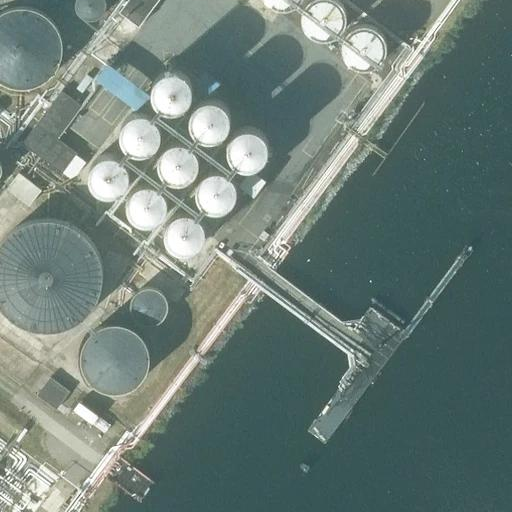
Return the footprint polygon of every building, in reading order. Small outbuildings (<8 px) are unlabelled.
[(104,2),(104,0),(103,0),(76,0),(76,2),(76,4),(76,6),(77,8),(78,11),(79,12),(81,14),(83,16),(85,17),(87,17),(89,18),(91,18),(93,18),(96,17),(98,16),(99,14),(101,13),(102,11),(103,9),(104,7),(104,5),(104,2)] [(158,0),(127,0),(118,11),(138,26),(158,0)] [(286,8),(289,8),(291,7),(294,6),(296,5),(298,4),(300,2),(301,0),(266,0),(268,1),(270,3),(272,5),(274,6),(276,7),(279,8),(281,8),(284,9),(286,8)] [(329,38),(331,37),(334,36),(336,35),(338,34),(340,32),(341,30),(343,28),(344,25),(345,23),(345,20),(346,18),(346,15),(345,13),(345,10),(344,8),(342,5),(341,3),(339,1),(337,0),(310,0),(309,1),(307,3),(306,5),(304,7),(303,10),(303,12),(302,15),(302,17),(302,20),(303,22),(304,25),(305,27),(306,29),(308,31),(309,33),(312,35),(314,36),(316,37),(319,38),(321,38),(324,39),(326,38),(329,38)] [(62,38),(60,33),(59,29),(57,26),(56,24),(53,20),(51,18),(48,15),(46,13),(43,12),(40,10),(37,9),(33,7),(29,7),(26,6),(23,6),(20,6),(15,7),(12,7),(9,8),(4,10),(2,12),(0,12),(0,80),(1,81),(4,83),(9,85),(13,86),(16,87),(21,87),(26,87),(31,86),(35,85),(40,83),(43,82),(47,79),(49,77),(53,74),(55,71),(56,70),(58,66),(60,61),(61,58),(62,55),(62,54),(62,52),(63,49),(63,47),(63,44),(62,41),(62,38)] [(367,67),(369,67),(372,66),(374,65),(376,64),(378,63),(380,61),(382,59),(383,57),(384,54),(385,52),(386,49),(386,47),(386,44),(386,42),(385,39),(384,37),(383,35),(381,32),(380,30),(378,29),(376,27),(373,26),(371,25),(368,24),(366,24),(363,24),(361,24),(358,25),(356,26),(353,27),(351,28),(349,30),(348,32),(346,34),(345,36),(344,39),(343,41),(343,44),(342,46),(343,49),(343,51),(344,54),(345,56),(346,58),(348,60),(350,62),(352,64),(354,65),(356,66),(359,67),(361,67),(364,68),(367,67)] [(117,49),(116,47),(116,45),(115,43),(113,42),(112,41),(110,40),(109,39),(107,38),(105,38),(103,38),(101,39),(99,39),(98,40),(96,42),(95,43),(94,45),(93,47),(93,48),(93,50),(93,52),(93,54),(94,56),(95,58),(96,59),(98,60),(100,61),(101,62),(103,62),(105,62),(107,62),(109,61),(111,60),(112,59),(114,58),(115,56),(116,55),(116,53),(117,51),(117,49)] [(101,69),(88,87),(114,107),(128,89),(101,69)] [(171,111),(174,111),(177,110),(179,110),(181,109),(183,107),(186,105),(188,103),(189,102),(191,99),(192,97),(192,95),(193,93),(193,90),(193,89),(193,87),(192,84),(192,83),(191,81),(190,79),(188,77),(187,75),(185,74),(183,72),(179,71),(177,70),(175,69),(172,69),(170,69),(168,70),(164,71),(162,72),(160,73),(158,75),(156,77),(154,79),(153,81),(152,84),(152,85),(152,87),(151,90),(152,92),(152,94),(152,96),(153,97),(153,99),(155,101),(156,103),(159,106),(160,107),(162,108),(165,109),(168,110),(171,111)] [(58,138),(82,106),(62,91),(23,144),(62,173),(62,172),(73,158),(77,153),(58,138)] [(208,139),(212,139),(214,138),(217,138),(219,137),(221,136),(224,134),(226,132),(227,130),(228,128),(229,126),(230,124),(231,121),(231,119),(231,118),(231,115),(230,113),(230,112),(229,110),(228,107),(226,105),(225,104),(223,102),(221,101),(218,99),(216,98),(213,98),(211,98),(209,98),(206,98),(203,99),(200,100),(198,101),(197,103),(194,105),(193,107),(191,109),(191,111),(190,113),(190,115),(189,117),(190,120),(190,122),(190,123),(190,125),(191,127),(192,129),(194,131),(196,133),(198,135),(200,136),(202,137),(206,138),(208,139)] [(139,152),(142,152),(145,152),(147,151),(150,150),(152,149),(155,147),(156,145),(158,144),(159,142),(160,139),(161,137),(162,135),(162,132),(162,131),(162,129),(161,126),(161,125),(160,123),(159,121),(158,119),(156,117),(155,115),(153,114),(149,112),(147,111),(145,111),(142,111),(140,111),(138,111),(134,112),(132,113),(130,114),(128,115),(125,118),(124,120),(123,122),(122,124),(121,125),(121,128),(121,130),(121,132),(121,135),(121,136),(121,137),(122,139),(123,141),(125,143),(127,146),(129,148),(131,149),(133,150),(136,151),(139,152)] [(247,167),(251,167),(253,167),(256,166),(258,165),(260,164),(263,162),(265,160),(266,158),(267,156),(268,154),(269,152),(270,149),(270,147),(270,146),(269,143),(269,141),(269,140),(268,138),(267,136),(265,134),(263,132),(262,130),(260,129),(256,127),(254,127),(252,126),(249,126),(247,126),(245,126),(241,127),(239,128),(237,130),(235,131),(233,134),(231,136),(230,138),(229,140),(229,141),(228,144),(228,146),(228,149),(229,151),(229,152),(229,153),(230,155),(231,158),(233,160),(235,162),(237,164),(239,165),(241,166),(245,167),(247,167)] [(176,181),(180,181),(183,181),(185,181),(187,180),(189,179),(192,177),(194,175),(196,173),(197,171),(198,169),(199,167),(200,164),(200,162),(200,161),(200,158),(200,156),(199,155),(199,153),(198,150),(196,148),(195,146),(193,145),(191,143),(188,141),(186,141),(183,140),(181,140),(179,140),(176,140),(173,141),(170,142),(168,143),(166,144),(164,147),(162,149),(161,151),(160,153),(159,154),(159,156),(158,159),(158,161),(159,164),(159,165),(159,166),(160,168),(161,170),(162,172),(165,175),(166,177),(168,178),(171,179),(174,181),(176,181)] [(107,194),(110,194),(113,193),(115,193),(117,192),(120,191),(123,189),(124,187),(126,186),(127,184),(128,182),(129,179),(130,177),(130,175),(130,173),(130,171),(130,169),(130,167),(129,165),(128,163),(126,161),(125,159),(123,157),(121,156),(118,154),(116,153),(114,153),(111,152),(109,152),(106,153),(103,153),(101,154),(99,155),(97,157),(94,159),(93,161),(91,163),(90,165),(90,167),(89,169),(89,171),(89,174),(89,176),(89,177),(90,178),(90,181),(91,183),(93,185),(95,188),(97,189),(99,191),(101,192),(104,193),(107,194)] [(76,175),(83,165),(73,158),(62,172),(69,177),(74,173),(76,175)] [(214,209),(217,209),(220,209),(222,208),(224,208),(227,206),(230,204),(231,203),(233,201),(234,199),(235,197),(236,195),(237,192),(237,190),(237,189),(237,186),(237,184),(237,183),(236,181),(235,178),(233,176),(232,174),(230,173),(228,171),(225,170),(223,169),(221,168),(218,168),(216,168),(213,168),(210,169),(208,170),(206,171),(204,172),(201,175),(200,177),(198,179),(197,181),(197,182),(196,184),(196,187),(196,189),(196,191),(196,193),(197,194),(197,196),(198,198),(200,200),(202,203),(204,205),(206,206),(208,207),(211,208),(214,209)] [(38,194),(18,179),(9,191),(29,206),(38,194)] [(144,223),(148,223),(150,223),(153,222),(155,221),(157,220),(160,218),(162,217),(164,215),(165,213),(166,211),(167,208),(167,206),(168,204),(168,203),(168,200),(167,198),(167,197),(166,194),(165,192),(164,190),(162,188),(161,187),(159,185),(156,183),(153,182),(151,182),(149,182),(146,181),(144,182),(140,183),(138,183),(136,185),(134,186),(132,189),(130,190),(129,192),(128,195),(127,196),(127,198),(126,200),(126,203),(127,205),(127,206),(127,208),(128,210),(129,212),(130,214),(133,217),(134,218),(136,220),(138,221),(142,222),(144,223)] [(183,251),(187,251),(189,251),(192,250),(194,249),(196,248),(199,246),(201,244),(202,242),(203,240),(204,238),(205,235),(205,233),(206,231),(206,229),(205,227),(205,225),(204,224),(204,221),(202,219),(201,217),(199,216),(198,214),(196,213),(192,211),(190,210),(188,210),(185,210),(183,210),(180,210),(177,211),(175,212),(173,214),(171,215),(169,218),(167,220),(166,222),(165,224),(165,225),(164,228),(164,230),(164,232),(165,235),(165,236),(165,237),(166,239),(167,241),(169,243),(171,246),(173,247),(175,249),(177,250),(181,251),(183,251)] [(80,229),(76,226),(70,223),(67,222),(61,220),(58,219),(54,218),(48,218),(44,218),(41,218),(35,219),(31,220),(28,221),(24,223),(19,225),(16,227),(13,229),(10,232),(7,234),(4,237),(1,241),(0,242),(0,306),(0,307),(3,310),(5,313),(8,316),(11,318),(15,322),(18,324),(22,325),(25,327),(29,328),(34,330),(38,330),(42,331),(47,331),(51,331),(55,331),(59,330),(62,329),(68,327),(71,325),(75,324),(78,322),(81,320),(84,317),(87,314),(88,313),(90,310),(93,307),(95,304),(97,301),(98,297),(100,294),(101,290),(101,288),(102,285),(102,283),(103,279),(103,275),(103,271),(103,268),(102,264),(101,260),(101,258),(100,255),(98,251),(95,246),(93,243),(91,240),(89,237),(86,234),(83,232),(80,229)] [(146,324),(149,324),(152,324),(154,324),(156,323),(158,322),(161,320),(162,319),(164,317),(165,315),(166,313),(167,311),(167,309),(168,307),(168,306),(168,304),(167,302),(167,300),(166,298),(165,296),(164,295),(163,293),(161,291),(159,290),(157,288),(155,288),(152,287),(150,287),(148,287),(146,287),(143,288),(141,288),(139,290),(137,291),(135,293),(133,295),(132,297),(131,299),(131,300),(130,302),(130,304),(130,306),(130,308),(130,309),(131,310),(131,313),(132,315),(133,316),(136,319),(137,320),(139,322),(141,323),(144,324),(146,324)] [(148,343),(146,339),(144,336),(142,334),(141,332),(138,330),(136,328),(134,326),(131,325),(128,324),(125,323),(122,322),(119,322),(116,321),(113,321),(110,322),(108,322),(105,323),(102,324),(99,325),(97,327),(94,328),(92,330),(90,332),(88,335),(86,337),(84,340),(83,342),(82,345),(81,348),(81,351),(80,354),(80,357),(80,360),(81,364),(82,367),(83,370),(84,373),(85,374),(86,377),(88,379),(89,380),(92,383),(96,386),(100,388),(103,389),(105,390),(108,391),(110,391),(114,392),(117,392),(122,391),(126,390),(130,388),(133,387),(135,385),(139,383),(142,379),(145,376),(146,374),(147,372),(148,369),(149,366),(150,363),(150,362),(150,359),(150,357),(150,356),(150,353),(150,350),(149,347),(149,346),(148,343)] [(56,409),(69,391),(50,377),(37,395),(56,409)] [(99,416),(79,401),(73,409),(93,424),(98,416),(99,416)] [(110,425),(98,416),(93,424),(105,432),(110,425)]
